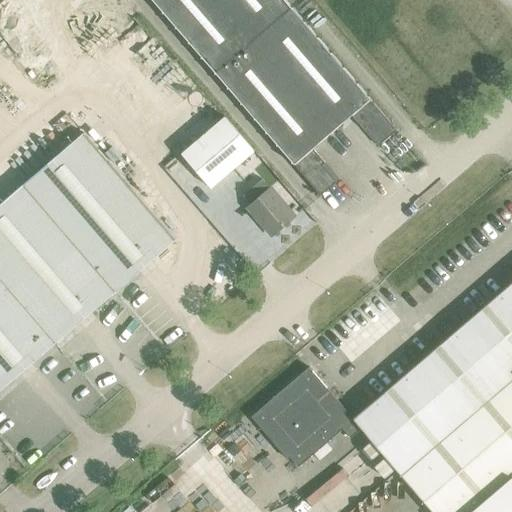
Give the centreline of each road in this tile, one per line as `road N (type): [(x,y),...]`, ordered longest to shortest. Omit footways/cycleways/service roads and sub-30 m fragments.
road 1 (unclassified): [(37,511),(511,105)]
road 2 (unknown): [(349,368),(511,220)]
